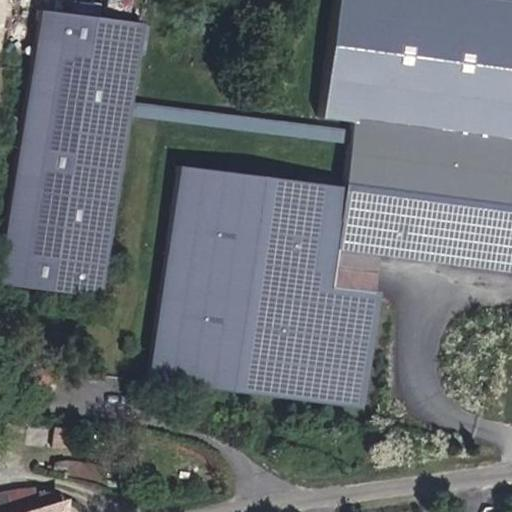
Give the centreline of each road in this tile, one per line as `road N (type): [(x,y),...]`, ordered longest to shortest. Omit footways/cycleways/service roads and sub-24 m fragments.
road 1 (unclassified): [(201,511),(511,475)]
road 2 (unknown): [(438,243),(435,309),(446,395),(511,431)]
